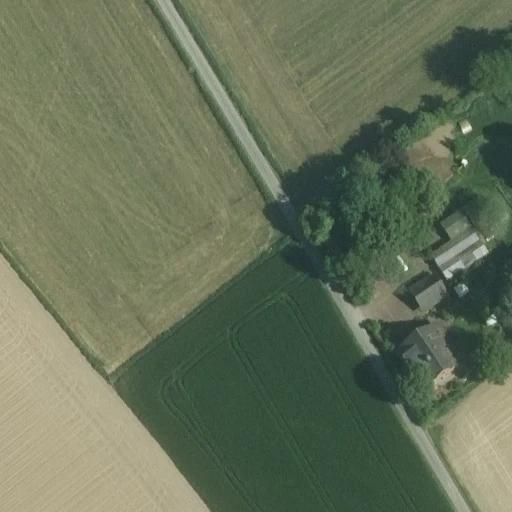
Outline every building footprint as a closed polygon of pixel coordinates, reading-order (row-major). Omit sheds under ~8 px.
[(479,200),(463,208),(471,223),(487,215),(479,200)] [(441,221),(450,246),(433,252),(442,275),(485,258),(467,211),(441,221)] [(434,279),(411,294),(418,305),(441,290),(434,279)] [(441,290),(418,305),(425,314),(447,299),(441,290)] [(438,329),(399,355),(425,394),(464,367),(438,329)]
